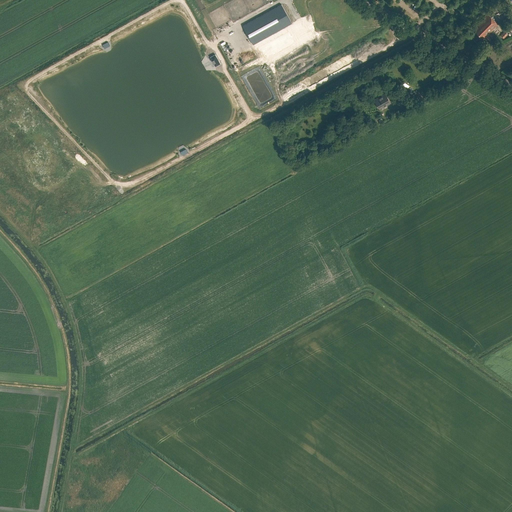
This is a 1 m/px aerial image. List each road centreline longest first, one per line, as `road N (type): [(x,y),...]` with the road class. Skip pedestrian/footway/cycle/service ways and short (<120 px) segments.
road 1 (track): [(0,232),(46,288),(65,342),(68,381),(47,511)]
road 2 (track): [(167,3),(25,85),(115,183)]
road 3 (tertiary): [(364,0),(511,85)]
